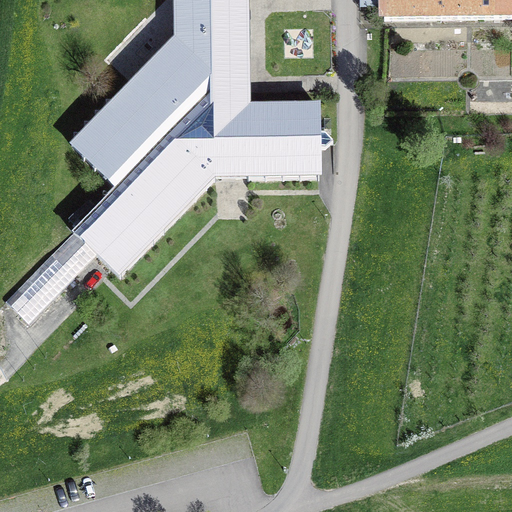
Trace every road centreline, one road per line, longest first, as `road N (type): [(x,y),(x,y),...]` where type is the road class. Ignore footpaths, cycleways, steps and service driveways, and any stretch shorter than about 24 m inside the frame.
road 1 (residential): [(286,511),(318,405),(357,0)]
road 2 (track): [(511,422),(290,509)]
